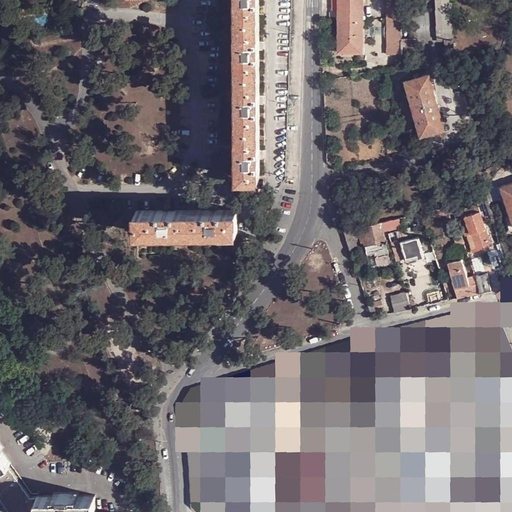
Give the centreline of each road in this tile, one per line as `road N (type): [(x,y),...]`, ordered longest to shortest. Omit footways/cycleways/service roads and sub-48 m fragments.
road 1 (residential): [(189,383),(296,244),(311,175)]
road 2 (unknown): [(178,373),(123,294),(75,193)]
road 3 (residential): [(189,383),(370,331)]
road 4 (unknown): [(279,0),(277,178)]
road 5 (residential): [(311,175),(312,0)]
road 6 (residential): [(311,175),(370,331)]
road 7 (residential): [(370,331),(490,303),(511,326)]
road 8 (residential): [(179,511),(173,418),(189,383)]
